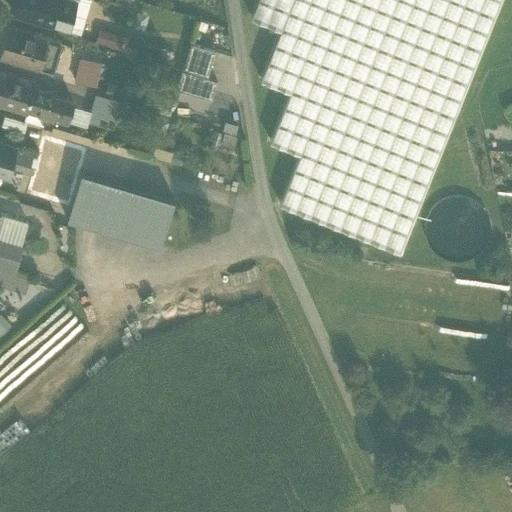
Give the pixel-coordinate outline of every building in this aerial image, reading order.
[(15,0),(12,14),(51,25),(52,20),(67,25),(74,0),(15,0)] [(499,0),(256,0),(250,17),(279,29),(259,79),(289,91),(269,141),(299,153),(279,203),(399,251),(499,0)] [(47,37),(9,25),(0,54),(38,67),(47,37)] [(93,40),(119,48),(123,35),(97,27),(93,40)] [(47,37),(38,67),(50,71),(60,41),(47,37)] [(214,51),(192,45),(183,71),(206,78),(214,51)] [(100,63),(81,58),(75,81),(94,86),(100,63)] [(34,80),(0,70),(0,102),(25,110),(26,107),(32,87),(34,80)] [(73,99),(32,87),(26,107),(67,119),(73,99)] [(111,99),(92,93),(83,119),(103,125),(111,99)] [(26,121),(4,114),(0,125),(23,132),(26,121)] [(224,123),(219,141),(230,144),(234,125),(224,123)] [(15,145),(0,140),(0,173),(6,175),(9,165),(15,145)] [(65,163),(39,155),(40,152),(15,145),(9,165),(33,172),(25,196),(52,204),(61,176),(63,169),(65,163)] [(122,187),(63,169),(61,176),(75,181),(68,203),(64,202),(63,206),(112,221),(122,187)] [(75,181),(61,176),(52,204),(63,207),(63,206),(64,202),(68,203),(75,181)] [(122,187),(112,221),(128,226),(138,192),(122,187)] [(466,198),(461,197),(455,197),(448,198),(444,200),(441,201),(437,204),(434,207),(431,209),(429,213),(426,218),(426,221),(425,224),(424,229),(425,235),(426,239),(427,241),(428,244),(429,247),(432,250),(434,252),(436,254),(438,256),(441,258),(444,259),(447,261),(452,262),(458,262),(464,262),(469,260),(474,258),(477,256),(480,253),(483,250),(486,246),(488,241),(489,238),(490,235),(490,229),(490,224),(488,220),(487,216),(485,212),(482,208),(478,205),(476,203),(472,201),(469,199),(466,198)] [(26,220),(0,211),(0,212),(0,236),(19,243),(26,220)] [(19,243),(0,236),(0,265),(13,270),(22,244),(19,243)]
